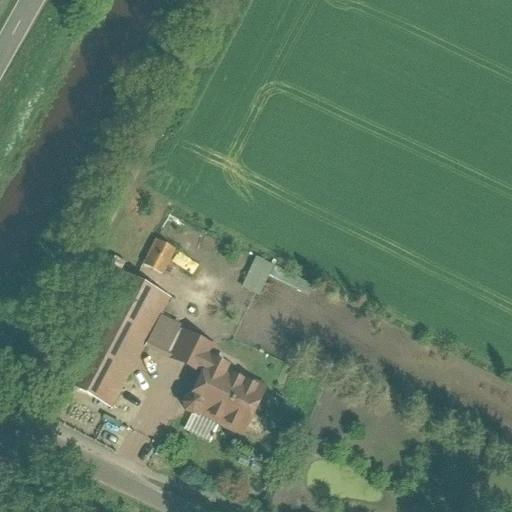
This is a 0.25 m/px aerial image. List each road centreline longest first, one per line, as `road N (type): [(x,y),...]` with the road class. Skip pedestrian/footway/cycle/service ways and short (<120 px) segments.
road 1 (unclassified): [(196,0),(0,367)]
road 2 (tertiary): [(187,511),(0,419)]
